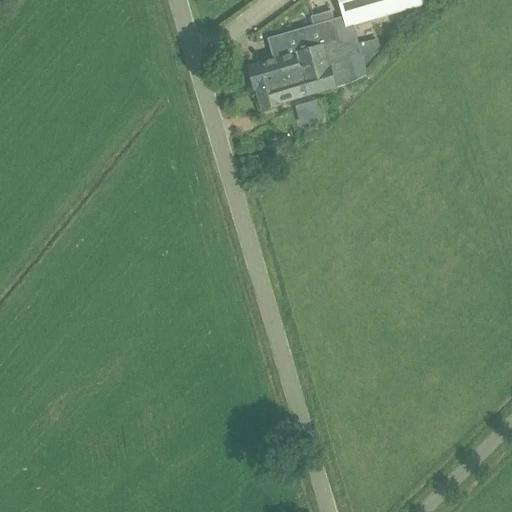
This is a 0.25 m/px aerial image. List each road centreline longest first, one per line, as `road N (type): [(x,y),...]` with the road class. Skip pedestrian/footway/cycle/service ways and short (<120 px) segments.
road 1 (unclassified): [(326,511),(178,0)]
road 2 (unclassified): [(416,511),(511,418)]
